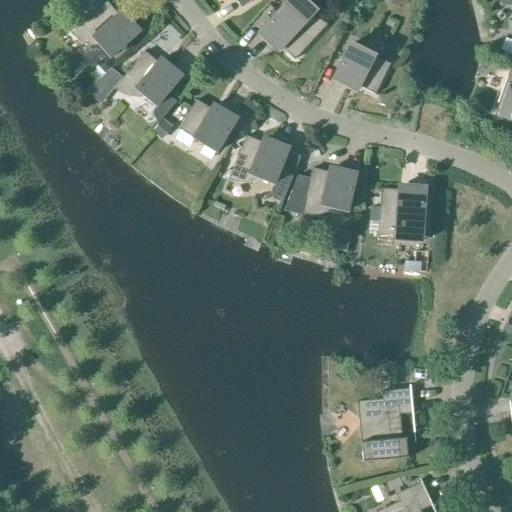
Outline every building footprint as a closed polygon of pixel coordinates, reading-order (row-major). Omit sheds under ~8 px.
[(289,0),(285,5),(259,33),(279,52),(282,49),(295,61),(327,25),(326,24),(326,25),(313,19),(319,12),(304,0),(289,0)] [(101,47),(111,58),(139,33),(121,13),(118,15),(107,3),(71,35),(71,36),(72,35),(84,43),(101,47)] [(350,45),(333,79),(358,91),(360,88),(375,95),(390,64),(389,64),(350,45)] [(115,91),(115,90),(128,96),(146,98),(157,107),(154,111),(154,112),(154,115),(155,118),(156,120),(157,123),(157,124),(158,124),(176,102),(167,95),(181,77),(160,60),(158,63),(144,52),(114,90),(115,91)] [(102,61),(91,71),(99,80),(110,70),(102,61)] [(511,68),(498,104),(504,106),(500,115),(511,119),(511,68)] [(211,110),(196,101),(179,131),(180,131),(217,153),(236,120),(213,106),(211,110)] [(246,137),(228,182),(229,182),(245,182),(261,179),(274,185),(273,189),(275,200),(281,202),(291,174),(280,170),(289,150),(263,140),(262,143),(246,137)] [(302,216),(303,216),(319,216),(334,209),(348,212),(356,175),(330,169),(329,173),(312,169),(310,179),(298,176),(284,211),(301,215),(301,216),(302,216)] [(398,191),(381,189),(377,238),(379,238),(394,235),(394,241),(422,243),(426,189),(399,187),(398,191)] [(336,230),(332,249),(346,253),(351,234),(336,230)] [(405,263),(405,273),(420,274),(421,264),(405,263)] [(362,463),(408,459),(407,439),(402,439),(400,416),(412,415),(413,415),(410,386),(409,386),(410,389),(382,392),(382,400),(357,402),(362,463)] [(399,479),(386,485),(389,493),(402,487),(399,479)] [(399,503),(377,511),(420,511),(421,511),(431,507),(432,506),(420,480),(419,481),(421,483),(395,495),(399,503)]
